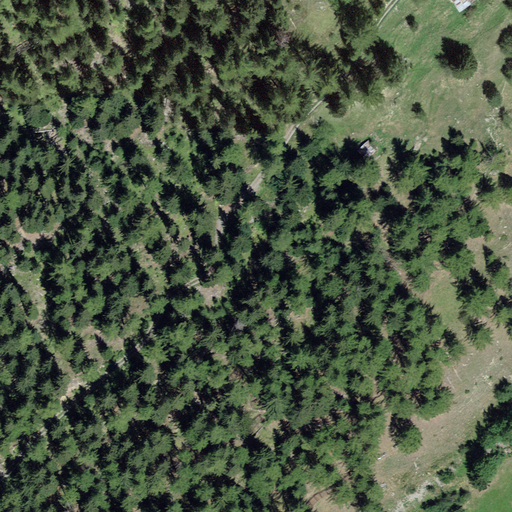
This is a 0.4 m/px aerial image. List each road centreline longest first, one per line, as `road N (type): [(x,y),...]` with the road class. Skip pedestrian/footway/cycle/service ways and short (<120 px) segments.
road 1 (track): [(0,477),(149,333),(176,290),(211,273),(228,209),(337,96),(336,87)]
road 2 (track): [(0,326),(76,285),(172,217),(324,79),(336,87)]
